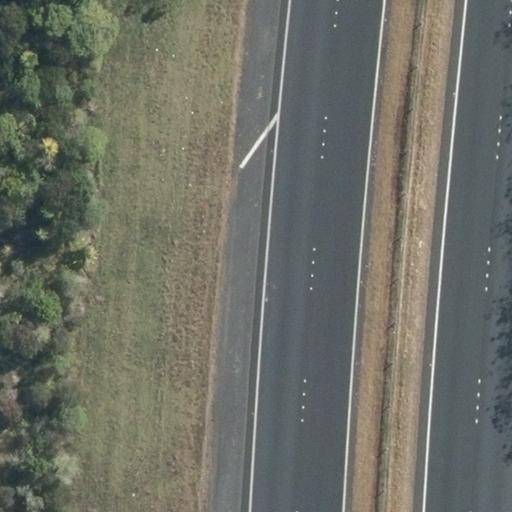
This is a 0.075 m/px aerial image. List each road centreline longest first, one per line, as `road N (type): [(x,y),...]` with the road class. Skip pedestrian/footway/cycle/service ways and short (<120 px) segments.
road 1 (motorway): [(297,511),(306,305),(338,0)]
road 2 (motorway): [(508,0),(495,96),(473,511)]
